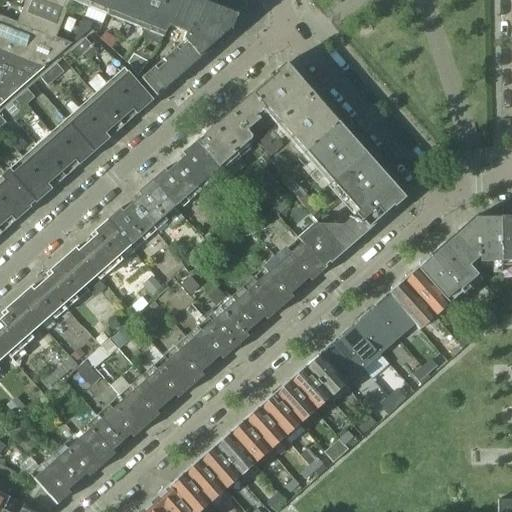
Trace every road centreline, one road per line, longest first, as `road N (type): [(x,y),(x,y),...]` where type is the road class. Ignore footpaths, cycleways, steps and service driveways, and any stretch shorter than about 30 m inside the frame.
road 1 (residential): [(93,511),(445,201)]
road 2 (residential): [(0,278),(285,25)]
road 3 (residential): [(285,25),(445,201)]
